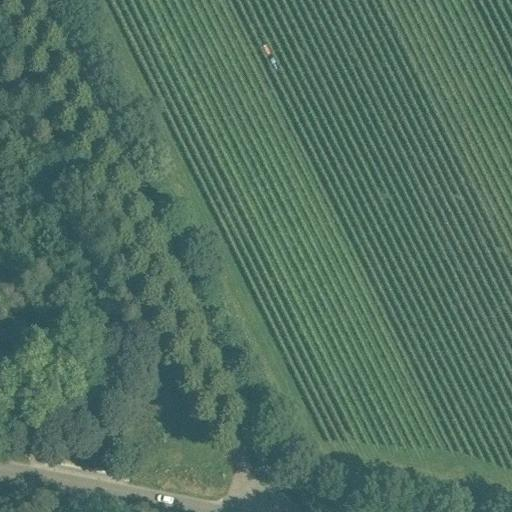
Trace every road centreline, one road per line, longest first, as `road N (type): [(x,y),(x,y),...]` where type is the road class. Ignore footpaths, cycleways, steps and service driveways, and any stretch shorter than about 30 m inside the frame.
road 1 (unclassified): [(26,0),(238,450),(256,511)]
road 2 (tertiary): [(212,511),(0,470)]
